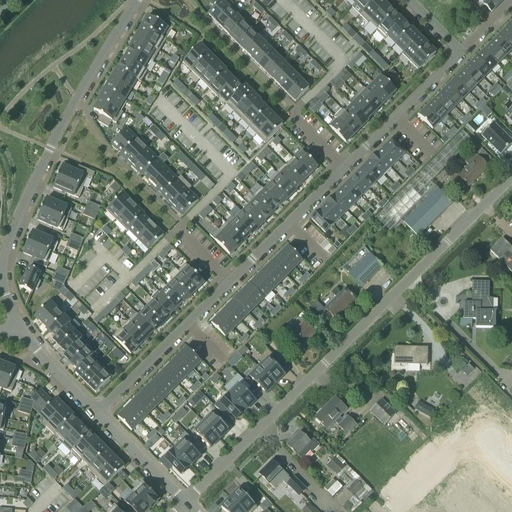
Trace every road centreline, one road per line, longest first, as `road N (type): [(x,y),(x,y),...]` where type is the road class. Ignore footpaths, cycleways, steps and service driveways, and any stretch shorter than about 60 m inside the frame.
road 1 (residential): [(184,502),(511,175)]
road 2 (residential): [(137,0),(48,148),(5,248),(2,277),(19,327)]
road 3 (residential): [(97,411),(228,282)]
road 4 (residential): [(344,168),(460,52)]
road 5 (residential): [(228,282),(344,168)]
road 6 (residential): [(97,411),(184,502)]
